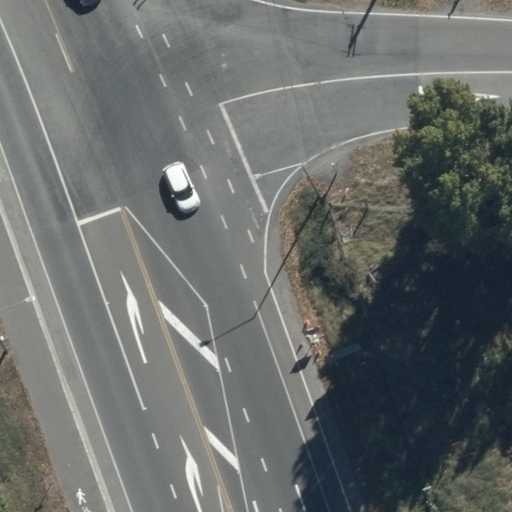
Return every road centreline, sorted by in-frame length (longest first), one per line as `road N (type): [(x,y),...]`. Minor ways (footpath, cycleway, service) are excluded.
road 1 (secondary): [(246,511),(101,120)]
road 2 (unclassified): [(101,120),(329,77),(511,70)]
road 3 (secondary): [(101,120),(46,0)]
